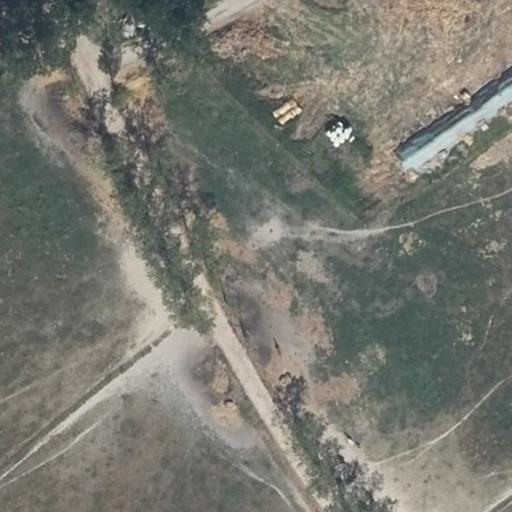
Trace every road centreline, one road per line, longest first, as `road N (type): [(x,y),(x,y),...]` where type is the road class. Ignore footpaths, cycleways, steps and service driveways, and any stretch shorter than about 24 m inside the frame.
road 1 (track): [(329,511),(265,418),(42,0)]
road 2 (track): [(81,74),(252,0)]
